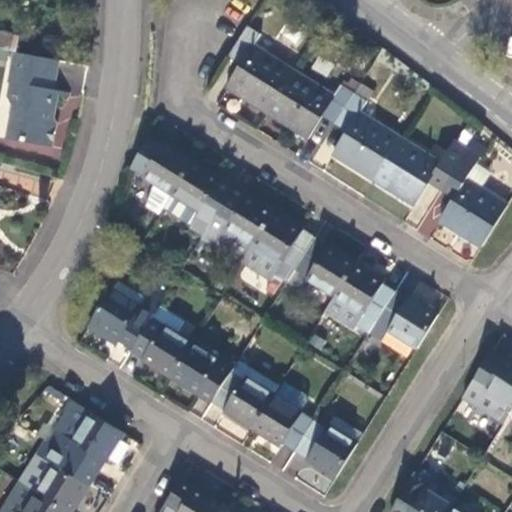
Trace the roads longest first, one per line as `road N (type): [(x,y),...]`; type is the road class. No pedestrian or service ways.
road 1 (residential): [(488,299),(179,106),(196,21)]
road 2 (unclassified): [(27,327),(71,273),(115,156),(127,0)]
road 3 (residential): [(347,511),(488,299)]
road 4 (residential): [(27,327),(175,423)]
road 5 (residential): [(175,423),(314,511)]
